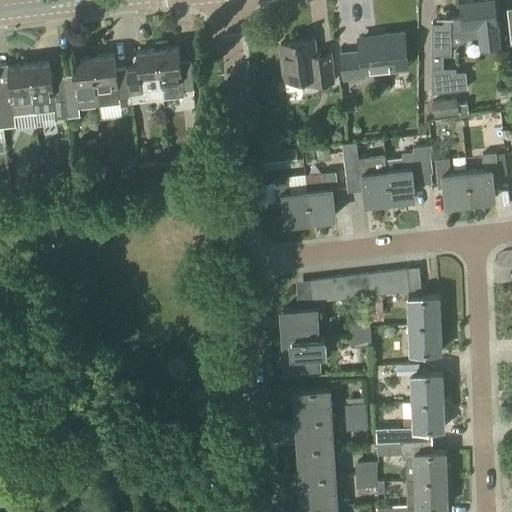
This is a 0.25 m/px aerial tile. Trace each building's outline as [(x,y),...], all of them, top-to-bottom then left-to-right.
[(499,42),(494,0),(476,0),(460,2),(463,24),(479,23),(481,44),(499,42)] [(451,54),(451,16),(443,16),(443,22),(432,22),(431,92),(467,88),(466,73),(466,71),(456,71),(456,67),(443,67),(443,54),(451,54)] [(343,81),(365,78),(365,74),(408,68),(403,32),(382,35),(383,39),(357,43),(358,49),(339,52),(343,81)] [(315,53),(314,40),(280,44),(285,91),(302,89),(301,85),(335,81),(332,51),(315,53)] [(156,48),(162,98),(184,95),(183,89),(193,88),(191,60),(179,61),(177,46),(156,48)] [(131,101),(162,98),(156,48),(135,51),(137,67),(126,68),(129,96),(130,96),(131,101)] [(129,96),(126,68),(115,69),(113,54),(91,56),(97,105),(120,102),(119,97),(129,96)] [(78,107),(97,105),(91,56),(71,58),(72,74),(61,75),(65,117),(79,115),(78,107)] [(65,117),(61,75),(50,77),(49,61),(27,63),(33,112),(55,110),(55,118),(65,117)] [(14,115),(33,112),(27,63),(7,66),(9,83),(0,83),(0,105),(2,127),(16,125),(14,115)] [(435,114),(458,111),(456,98),(433,101),(435,114)] [(298,147),(322,144),(321,132),(297,135),(298,147)] [(384,200),(390,199),(385,159),(386,159),(385,154),(354,157),(352,141),(341,142),(343,160),(344,159),(345,169),(355,169),(356,176),(362,175),(365,202),(384,200)] [(385,159),(390,199),(414,196),(413,180),(419,179),(418,173),(433,172),(430,150),(432,150),(432,144),(413,146),(414,150),(402,152),(402,157),(386,159),(385,159)] [(332,147),(313,147),(313,159),(332,159),(332,147)] [(264,169),(297,166),(295,149),(262,152),(264,169)] [(467,172),(471,200),(495,197),(493,181),(499,180),(496,151),(481,153),(483,170),(467,172)] [(471,200),(467,172),(458,173),(457,158),(449,159),(449,157),(435,158),(438,187),(444,186),(446,203),(471,200)] [(125,180),(136,180),(134,158),(124,159),(125,180)] [(195,158),(186,159),(188,175),(196,174),(195,158)] [(141,180),(168,177),(166,162),(139,165),(141,180)] [(42,188),(70,186),(68,167),(41,168),(42,188)] [(333,200),(339,199),(336,170),(322,172),(324,189),(307,191),(310,218),(335,215),(333,200)] [(7,177),(0,177),(0,198),(9,197),(7,177)] [(307,191),(289,193),(288,178),(276,179),(279,201),(283,201),(286,221),(310,218),(307,191)] [(394,270),(397,292),(409,291),(407,268),(394,270)] [(385,293),(397,292),(394,270),(382,271),(385,293)] [(383,294),(385,293),(382,271),(370,272),(373,295),(383,294)] [(368,296),(373,295),(370,272),(358,274),(361,296),(368,295),(368,296)] [(349,298),(361,296),(358,274),(347,275),(349,298)] [(337,299),(349,298),(347,275),(335,277),(337,299)] [(326,300),(337,299),(335,277),(323,278),(326,300)] [(314,302),(326,300),(323,278),(311,279),(314,302)] [(373,295),(368,296),(370,317),(383,316),(383,294),(373,295)] [(408,324),(440,323),(439,295),(406,296),(408,324)] [(285,337),(318,335),(317,306),(284,308),(285,337)] [(372,332),(372,325),(370,326),(369,320),(349,321),(350,333),(372,332)] [(440,323),(408,324),(409,352),(441,350),(440,323)] [(372,332),(373,345),(374,345),(375,364),(387,363),(385,325),(372,325),(372,332)] [(351,346),(373,345),(372,332),(350,333),(351,346)] [(318,335),(285,337),(287,366),(320,364),(319,353),(327,352),(326,335),(318,335)] [(377,376),(397,376),(397,364),(377,365),(377,376)] [(411,401),(443,400),(442,372),(410,374),(411,401)] [(299,420),(332,418),(330,389),(297,391),(299,420)] [(443,400),(411,401),(412,416),(402,417),(403,426),(412,426),(412,429),(444,428),(443,400)] [(346,417),(367,416),(366,402),(345,403),(346,417)] [(367,416),(346,417),(346,429),(368,428),(367,416)] [(301,449),(333,447),(332,418),(299,420),(301,449)] [(377,442),(400,441),(400,426),(376,427),(377,442)] [(406,480),(450,478),(450,464),(445,465),(445,451),(423,451),(422,440),(400,441),(377,442),(377,454),(405,453),(406,480)] [(302,477),(335,475),(333,447),(301,449),(302,477)] [(355,474),(377,473),(377,460),(355,461),(355,474)] [(377,480),(377,473),(355,474),(356,487),(377,486),(378,486),(377,480)] [(304,506),(337,504),(335,475),(302,477),(304,506)] [(450,478),(406,480),(406,495),(415,495),(415,507),(447,506),(446,492),(451,492),(450,478)]
